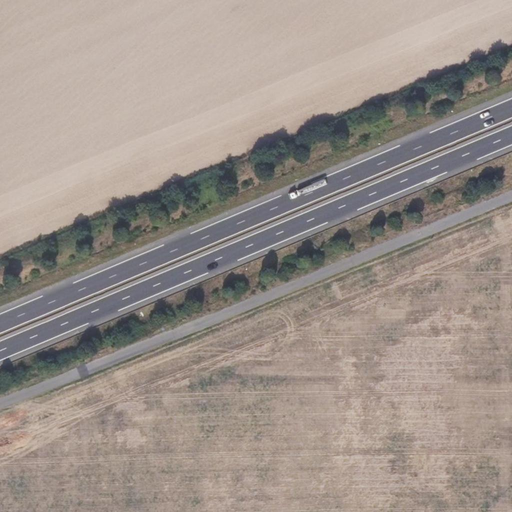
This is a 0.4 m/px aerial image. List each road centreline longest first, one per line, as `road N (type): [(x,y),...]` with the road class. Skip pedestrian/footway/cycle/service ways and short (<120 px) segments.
road 1 (trunk): [(0,350),(511,135)]
road 2 (trunk): [(511,109),(0,323)]
